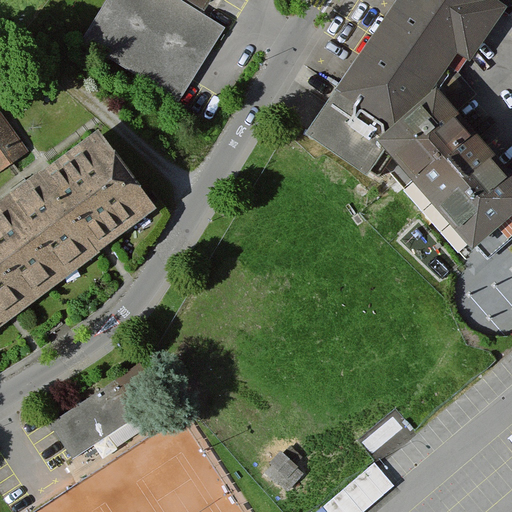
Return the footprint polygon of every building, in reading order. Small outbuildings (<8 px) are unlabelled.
[(104,0),(78,43),(176,103),(223,29),(197,13),(204,0),(104,0)] [(359,181),(373,160),(463,256),(511,216),(511,197),(425,96),(448,62),(461,69),(506,1),(504,0),(396,0),(299,141),(359,181)] [(0,174),(25,152),(0,124),(0,174)] [(0,324),(147,213),(85,131),(0,195),(0,324)] [(44,424),(69,459),(144,406),(120,371),(44,424)] [(315,511),(360,511),(396,485),(378,461),(313,508),(315,511)]
